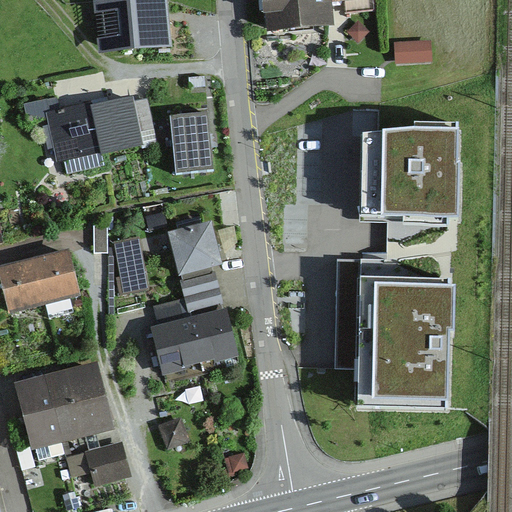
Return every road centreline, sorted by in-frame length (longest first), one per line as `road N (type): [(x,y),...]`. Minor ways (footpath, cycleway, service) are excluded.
road 1 (residential): [(229,0),(231,69),(291,509)]
road 2 (tertiary): [(511,455),(291,509)]
road 3 (track): [(46,0),(100,63),(121,70),(231,69)]
